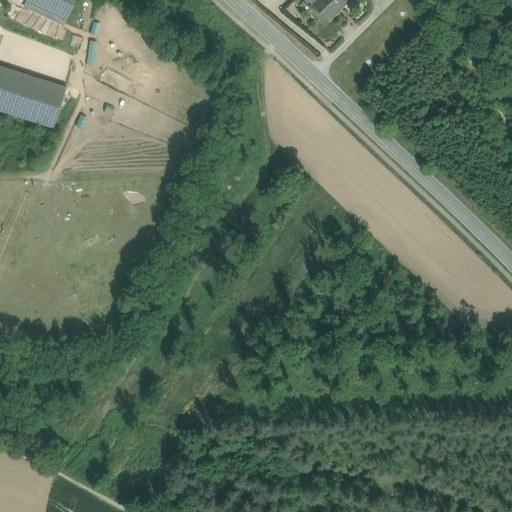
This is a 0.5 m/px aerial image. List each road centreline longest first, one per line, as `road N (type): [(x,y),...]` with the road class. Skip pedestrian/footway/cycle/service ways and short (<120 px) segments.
road 1 (unknown): [(0,379),(191,421),(351,405),(511,402)]
road 2 (secondary): [(232,0),(511,268)]
road 3 (track): [(0,451),(127,511)]
road 4 (track): [(262,28),(264,154)]
